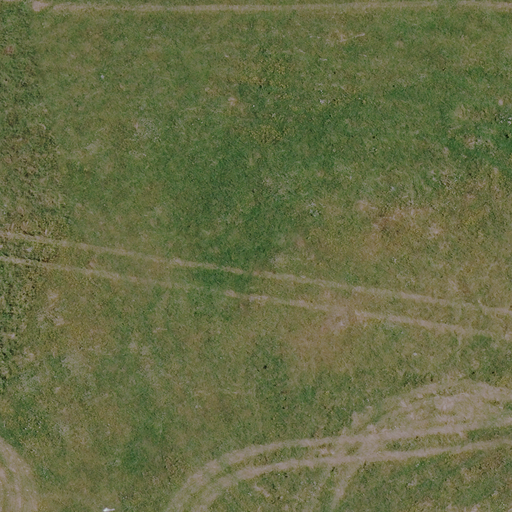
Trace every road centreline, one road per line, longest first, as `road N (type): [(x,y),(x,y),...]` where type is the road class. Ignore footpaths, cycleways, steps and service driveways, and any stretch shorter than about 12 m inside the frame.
road 1 (unknown): [(128,0),(312,511)]
road 2 (unknown): [(511,460),(370,511)]
